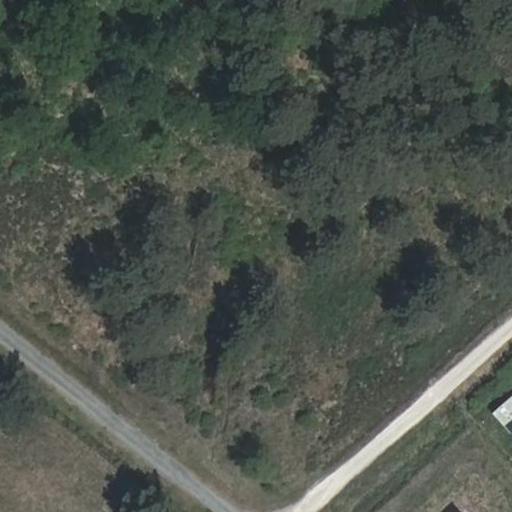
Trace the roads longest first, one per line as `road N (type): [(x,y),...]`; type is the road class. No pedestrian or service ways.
road 1 (track): [(249,511),(0,316)]
road 2 (track): [(307,511),(511,330)]
